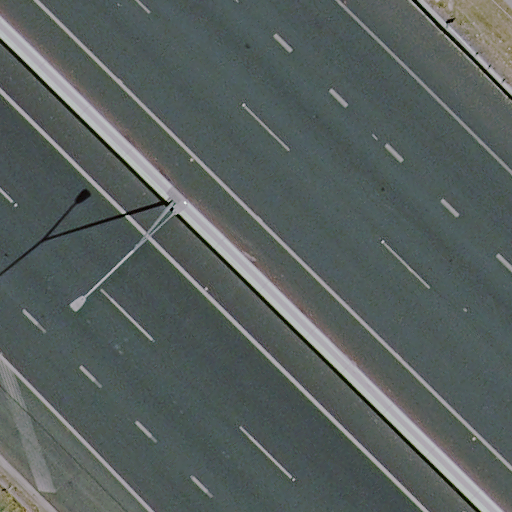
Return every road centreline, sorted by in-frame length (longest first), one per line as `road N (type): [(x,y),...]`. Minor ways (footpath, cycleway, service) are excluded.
road 1 (motorway): [(136,0),(511,368)]
road 2 (motorway): [(179,367),(0,189)]
road 3 (motorway): [(325,511),(179,367)]
road 4 (motorway): [(300,511),(179,367)]
